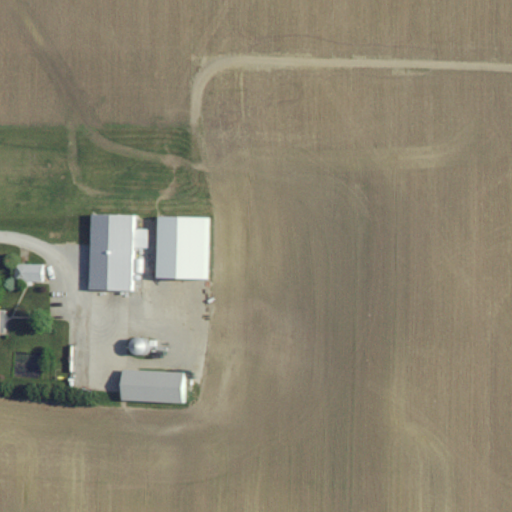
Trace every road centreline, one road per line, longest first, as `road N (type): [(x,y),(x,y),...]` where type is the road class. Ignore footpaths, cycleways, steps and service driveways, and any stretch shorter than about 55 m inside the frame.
road 1 (residential): [(115,318),(110,380),(97,388),(76,381),(77,291)]
road 2 (residential): [(0,232),(52,254),(89,303),(134,325)]
